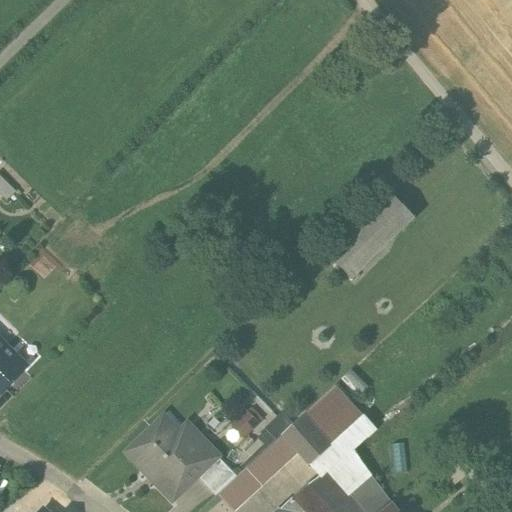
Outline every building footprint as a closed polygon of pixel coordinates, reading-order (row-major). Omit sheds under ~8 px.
[(0,178),(0,197),(5,202),(15,193),(0,178)] [(325,257),(350,282),(413,220),(388,196),(325,257)] [(6,349),(0,354),(0,393),(25,368),(6,349)] [(361,419),(333,388),(307,413),(334,444),(361,419)] [(249,438),(265,424),(249,405),(233,418),(249,438)] [(307,413),(282,436),(283,437),(298,454),(310,467),(334,444),(307,413)] [(334,444),(310,467),(319,478),(325,472),(359,511),(380,511),(389,504),(363,469),(351,452),(374,433),(361,419),(334,444)] [(190,431),(176,443),(157,424),(127,453),(150,477),(154,473),(178,497),(196,479),(217,459),(190,431)] [(283,437),(218,495),(233,511),(235,511),(298,454),(283,437)] [(217,459),(196,479),(215,498),(236,478),(217,459)] [(359,511),(325,472),(319,478),(306,488),(327,511),(359,511)] [(327,511),(306,488),(279,511),(327,511)]
